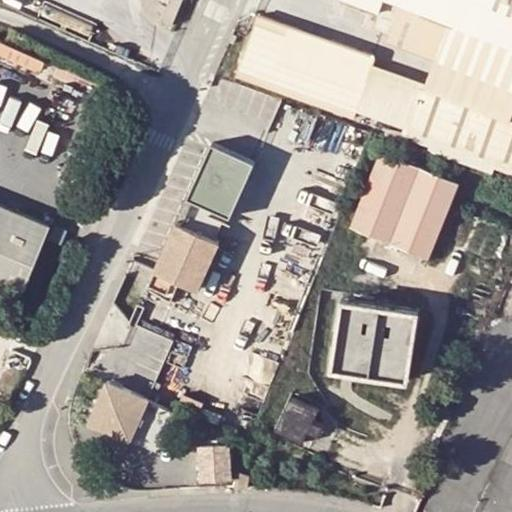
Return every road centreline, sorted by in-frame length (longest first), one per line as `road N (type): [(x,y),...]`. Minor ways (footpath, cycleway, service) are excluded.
road 1 (unclassified): [(218,0),(20,439),(10,511)]
road 2 (unknown): [(0,12),(177,91)]
road 3 (unclassified): [(105,511),(292,511)]
